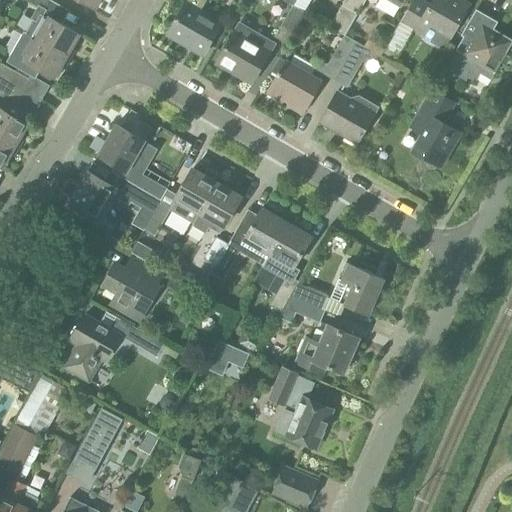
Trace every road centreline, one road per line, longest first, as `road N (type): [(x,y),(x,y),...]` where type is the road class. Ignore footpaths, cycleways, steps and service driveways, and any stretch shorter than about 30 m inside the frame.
road 1 (residential): [(469,255),(113,58)]
road 2 (residential): [(356,511),(469,255)]
road 3 (residential): [(0,251),(113,58)]
